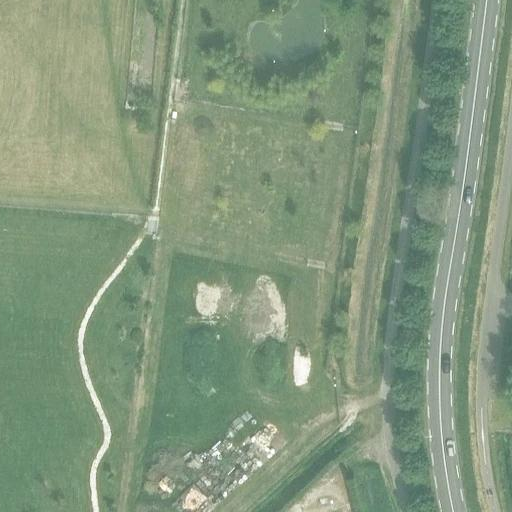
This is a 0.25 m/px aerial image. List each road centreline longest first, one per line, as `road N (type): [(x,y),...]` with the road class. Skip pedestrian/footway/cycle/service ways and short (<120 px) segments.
road 1 (secondary): [(449,511),(435,440),(437,334),(482,0)]
road 2 (unclassified): [(423,0),(379,340),(379,448)]
road 3 (unclassified): [(499,309),(511,186)]
